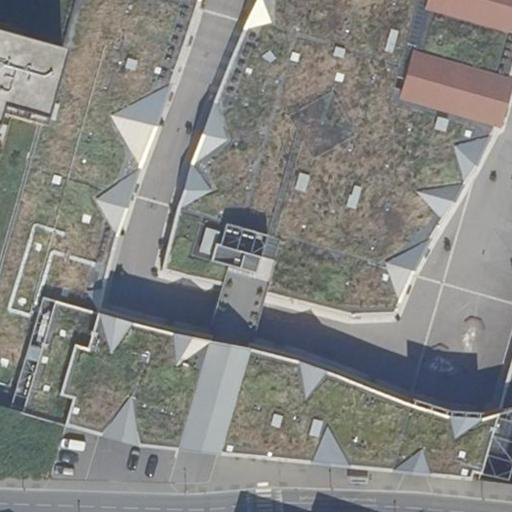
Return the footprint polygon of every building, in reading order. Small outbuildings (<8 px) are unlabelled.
[(72,0),(60,50),(33,131),(0,244),(0,404),(9,407),(41,299),(95,317),(116,234),(136,171),(170,83),(200,3),(200,0),(72,0)] [(251,0),(238,26),(210,100),(199,130),(187,159),(176,201),(159,268),(337,316),(398,317),(439,226),(478,168),(496,125),(398,98),(411,51),(510,77),(511,71),(511,32),(425,8),(427,0),(251,0)] [(511,0),(427,0),(425,8),(511,32),(511,0)] [(0,24),(0,141),(4,124),(33,131),(60,50),(19,38),(20,31),(0,24)] [(510,77),(411,51),(398,98),(496,125),(510,77)] [(87,350),(95,317),(41,299),(9,407),(64,424),(71,398),(60,396),(73,347),(87,350)] [(176,451),(211,344),(95,317),(87,350),(73,347),(60,396),(71,398),(64,424),(98,433),(138,445),(176,451)] [(223,456),(253,352),(211,344),(176,451),(223,456)] [(223,456),(510,484),(511,476),(511,406),(497,411),(462,422),(325,373),(291,361),(253,352),(223,456)] [(511,352),(497,411),(511,406),(511,476),(510,484),(511,484),(511,352)] [(0,432),(2,427),(15,431),(20,413),(0,407),(0,432)]
